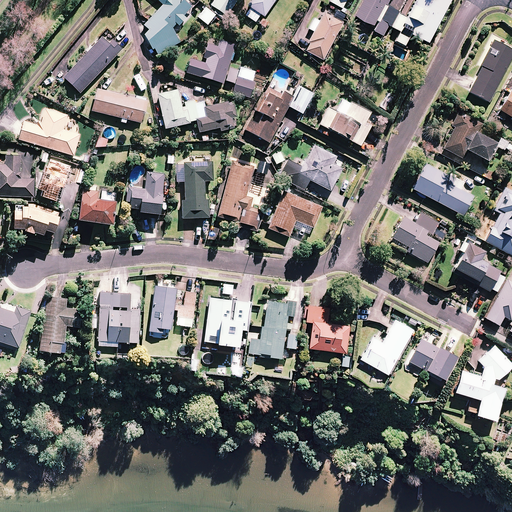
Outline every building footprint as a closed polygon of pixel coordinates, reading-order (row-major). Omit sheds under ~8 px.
[(148,31),(143,36),(152,51),(154,50),(157,56),(179,44),(171,30),(176,25),(179,27),(186,19),(183,17),(192,8),(182,0),(170,0),(156,0),(162,6),(143,26),(148,31)] [(236,3),(231,0),(215,0),(211,7),(227,17),(236,3)] [(276,0),(251,0),(246,7),(249,9),(260,16),(264,19),(276,0)] [(353,0),(330,0),(329,3),(342,10),(347,0),(350,0),(353,1),(353,0)] [(390,28),(398,13),(386,7),(389,0),(363,0),(354,18),(359,21),(355,29),(364,33),(368,25),(375,29),(373,33),(383,38),(388,27),(390,28)] [(400,33),(395,43),(404,48),(409,38),(410,39),(411,37),(427,46),(450,2),(447,0),(435,0),(434,3),(427,0),(417,0),(408,18),(400,14),(391,29),(400,33)] [(215,16),(205,8),(197,18),(207,26),(215,16)] [(260,16),(249,9),(245,16),(255,23),(260,16)] [(342,24),(323,14),(318,24),(314,21),(309,30),(314,33),(308,44),(310,45),(306,53),(323,62),(342,24)] [(108,45),(101,38),(63,79),(80,95),(122,50),(112,40),(108,45)] [(511,58),(511,51),(493,41),(479,67),(481,68),(468,93),(487,104),(511,58)] [(235,46),(219,42),(217,48),(207,45),(203,59),(206,60),(205,64),(190,60),(186,74),(222,86),(224,81),(233,85),(238,72),(228,69),(230,61),(231,62),(234,54),(232,54),(235,46)] [(237,77),(252,82),(255,73),(240,68),(237,77)] [(250,99),(255,83),(252,82),(237,77),(232,93),(250,99)] [(292,89),(273,79),(245,132),(269,145),(288,108),(302,115),(311,98),(299,92),(301,89),(294,85),(292,89)] [(135,99),(97,90),(91,112),(121,120),(120,123),(126,124),(126,121),(141,125),(147,102),(145,102),(135,99)] [(165,131),(190,125),(189,123),(187,112),(186,112),(182,112),(177,91),(157,95),(165,131)] [(511,92),(510,92),(498,111),(511,119),(511,92)] [(394,99),(388,95),(380,108),(385,112),(394,99)] [(184,103),(186,112),(187,112),(189,123),(196,122),(195,121),(198,120),(194,104),(194,101),(184,103)] [(203,102),(194,104),(198,120),(206,118),(203,108),(204,108),(203,102)] [(204,108),(203,108),(206,118),(198,120),(195,121),(196,122),(199,134),(219,129),(220,133),(233,130),(231,120),(236,119),(233,106),(228,107),(227,103),(204,108)] [(370,114),(350,104),(344,117),(328,108),(318,126),(360,148),(371,128),(365,125),(370,114)] [(36,124),(37,126),(23,122),(18,141),(73,157),(80,136),(63,131),(67,116),(45,110),(40,124),(39,122),(36,124)] [(481,125),(458,113),(451,127),(454,128),(443,150),(464,160),(467,154),(486,164),(495,145),(476,135),(481,125)] [(95,148),(100,148),(100,152),(105,152),(105,148),(105,140),(95,140),(95,148)] [(335,159),(313,147),(302,169),(288,161),(279,178),(304,191),(309,182),(330,193),(341,171),(332,166),(335,159)] [(283,162),(279,153),(271,157),(276,166),(283,162)] [(20,157),(5,156),(5,165),(0,165),(0,197),(34,199),(34,179),(20,179),(21,173),(19,173),(20,157)] [(73,184),(79,168),(63,162),(62,166),(48,161),(36,192),(44,195),(42,200),(56,205),(61,192),(63,193),(67,182),(73,184)] [(254,166),(232,161),(218,219),(238,224),(237,228),(257,233),(262,211),(250,208),(252,200),(246,198),(254,166)] [(270,165),(260,161),(256,173),(266,177),(270,165)] [(212,182),(212,163),(183,164),(183,165),(175,165),(176,184),(184,183),(184,202),(181,202),(182,220),(208,219),(208,201),(205,201),(204,183),(212,182)] [(451,186),(454,180),(424,164),(411,190),(462,217),(472,198),(451,186)] [(139,211),(139,215),(160,217),(162,196),(161,196),(164,175),(146,173),(144,190),(127,188),(125,202),(130,203),(129,210),(139,211)] [(511,192),(504,188),(491,211),(499,215),(484,242),(511,256),(511,192)] [(102,201),(97,201),(98,193),(83,191),(78,222),(112,228),(116,204),(114,203),(116,194),(103,192),(102,201)] [(321,209),(283,193),(268,230),(289,238),(295,222),(313,229),(321,209)] [(11,230),(25,233),(24,235),(34,237),(34,236),(43,238),(44,234),(54,236),(60,214),(28,206),(27,209),(17,207),(11,230)] [(420,214),(414,224),(427,232),(426,232),(431,235),(437,224),(420,214)] [(424,236),(427,232),(414,224),(403,218),(391,239),(407,248),(405,253),(426,265),(438,244),(424,236)] [(451,273),(488,293),(490,290),(495,293),(503,279),(497,275),(499,272),(480,262),(484,254),(469,247),(466,245),(451,273)] [(503,318),(510,321),(511,316),(511,282),(511,283),(506,280),(484,320),(498,328),(503,318)] [(155,288),(149,333),(162,335),(162,330),(171,331),(173,311),(177,312),(176,326),(191,328),(195,295),(185,293),(183,306),(174,305),(176,291),(155,288)] [(99,310),(98,347),(117,348),(117,344),(138,345),(139,311),(113,310),(113,308),(129,309),(130,295),(99,294),(98,307),(109,308),(109,310),(99,310)] [(40,352),(60,355),(61,345),(64,345),(66,327),(80,329),(83,311),(65,309),(67,300),(47,297),(40,352)] [(236,300),(231,299),(231,302),(209,299),(203,343),(216,344),(216,348),(238,350),(240,331),(247,332),(251,304),(236,302),(236,300)] [(286,305),(285,317),(287,317),(293,318),(296,303),(287,302),(286,305)] [(287,317),(285,317),(286,305),(267,303),(263,328),(261,328),(259,341),(250,339),(247,355),(260,356),(260,355),(269,356),(269,359),(281,361),(287,317)] [(0,342),(19,349),(31,312),(16,307),(14,313),(0,308),(0,342)] [(312,323),(326,325),(328,309),(307,307),(305,323),(312,324),(312,323)] [(413,331),(394,321),(381,344),(371,338),(359,361),(387,376),(413,331)] [(345,355),(349,328),(326,325),(312,323),(312,324),(308,350),(345,355)] [(297,336),(288,335),(286,349),(295,350),(297,336)] [(455,360),(420,340),(407,363),(442,383),(455,360)] [(511,368),(492,348),(477,363),(483,369),(480,378),(461,373),(454,395),(479,402),(475,419),(493,424),(503,391),(492,388),(494,381),(496,382),(511,368)] [(349,358),(342,357),(341,367),(348,368),(349,358)] [(253,359),(246,358),(244,372),(251,373),(253,359)]
